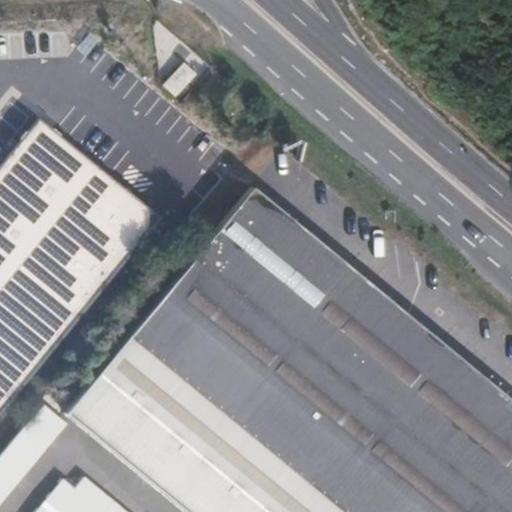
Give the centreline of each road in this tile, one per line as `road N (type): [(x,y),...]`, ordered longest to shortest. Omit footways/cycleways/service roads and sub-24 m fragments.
road 1 (secondary): [(216,0),(511,254)]
road 2 (secondary): [(511,204),(350,64)]
